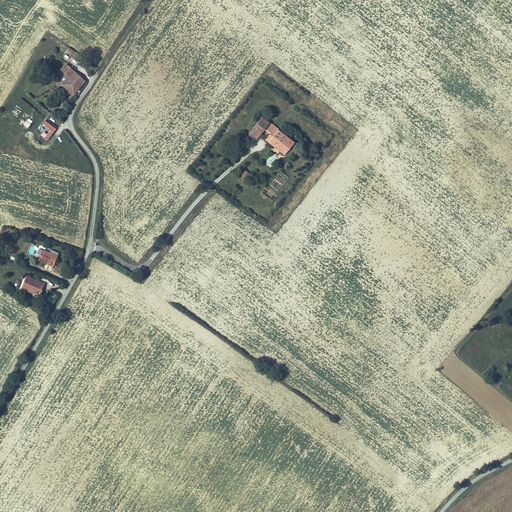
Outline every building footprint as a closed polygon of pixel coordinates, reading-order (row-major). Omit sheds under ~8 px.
[(65,53),(79,62),(82,56),(69,48),(65,53)] [(74,70),(69,66),(64,73),(66,74),(69,76),(74,70)] [(72,81),(78,73),(74,70),(69,76),(66,74),(57,86),(69,94),(76,84),(72,81)] [(76,84),(82,76),(78,73),(72,81),(76,84)] [(20,98),(16,104),(30,115),(34,109),(20,98)] [(21,123),(28,128),(31,124),(23,119),(21,123)] [(258,136),(261,139),(268,131),(275,137),(278,140),(272,146),(287,158),(298,146),(267,119),(251,138),(254,141),(258,136)] [(46,133),(44,131),(41,135),(48,141),(56,129),(45,120),(42,125),(48,130),(46,133)] [(270,143),(272,146),(278,140),(275,137),(270,143)] [(273,153),(264,162),(269,166),(277,158),(273,153)] [(253,175),(247,183),(252,187),(258,179),(253,175)] [(42,256),(39,266),(47,268),(55,270),(57,261),(59,257),(50,254),(49,258),(42,256)] [(35,300),(36,297),(40,298),(44,290),(26,282),(22,294),(35,300)]
